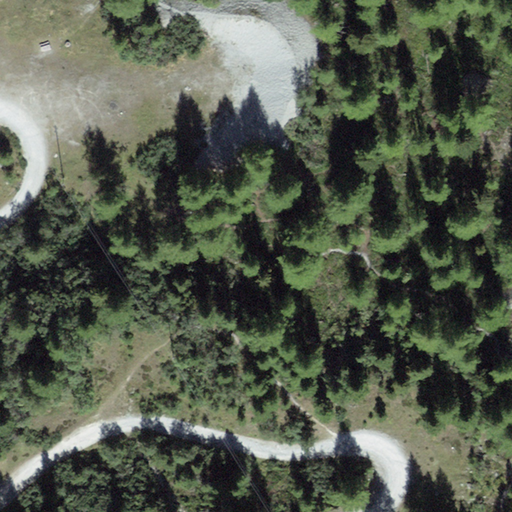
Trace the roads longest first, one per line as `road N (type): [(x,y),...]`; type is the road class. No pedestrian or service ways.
road 1 (track): [(349,511),(394,469),(378,452),(359,443),(176,429),(116,428),(68,447),(0,500)]
road 2 (track): [(13,115),(102,81),(199,65),(219,82),(227,103),(212,126),(170,132),(131,122)]
road 3 (track): [(0,220),(34,182),(36,143),(0,111)]
